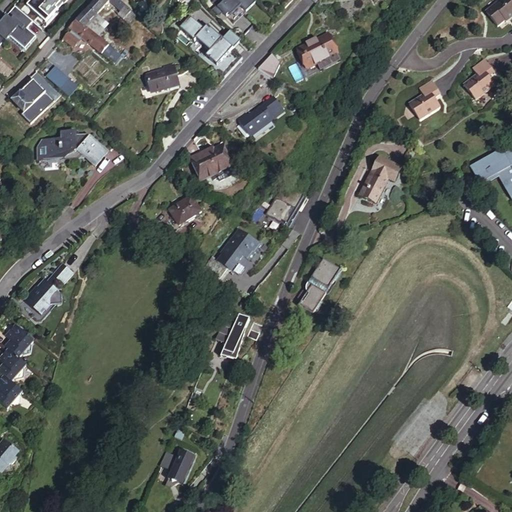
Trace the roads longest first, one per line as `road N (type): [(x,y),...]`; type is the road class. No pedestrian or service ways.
road 1 (residential): [(198,511),(222,470),(321,202),(404,50)]
road 2 (residential): [(307,0),(152,174),(30,257),(0,291)]
road 3 (residential): [(0,102),(90,0)]
road 4 (tertiary): [(511,352),(440,452)]
